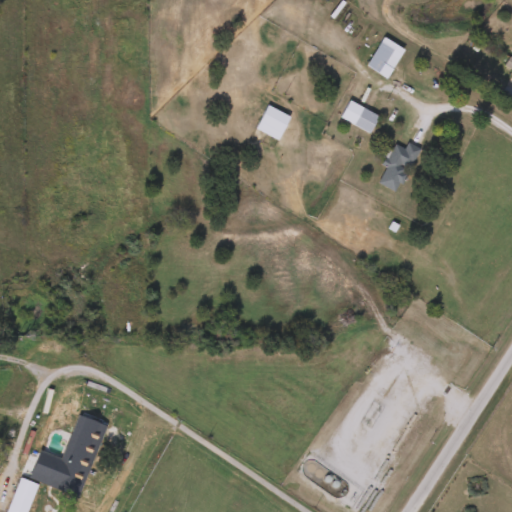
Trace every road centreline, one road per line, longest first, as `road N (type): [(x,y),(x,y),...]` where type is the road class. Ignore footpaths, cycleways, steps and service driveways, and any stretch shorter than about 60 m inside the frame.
road 1 (residential): [(299,511),(84,369),(57,370),(39,385),(0,488)]
road 2 (residential): [(404,511),(511,348)]
